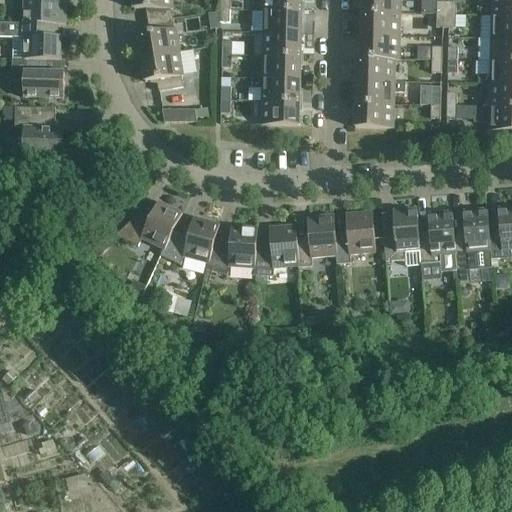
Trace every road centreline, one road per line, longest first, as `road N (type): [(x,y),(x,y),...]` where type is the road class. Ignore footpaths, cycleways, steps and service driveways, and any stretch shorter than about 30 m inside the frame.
road 1 (residential): [(333,177),(209,177),(145,136)]
road 2 (residential): [(511,163),(333,177)]
road 3 (residential): [(333,177),(335,0)]
road 4 (residential): [(0,213),(16,201),(88,191),(145,136)]
road 5 (residential): [(145,136),(107,79),(102,0)]
